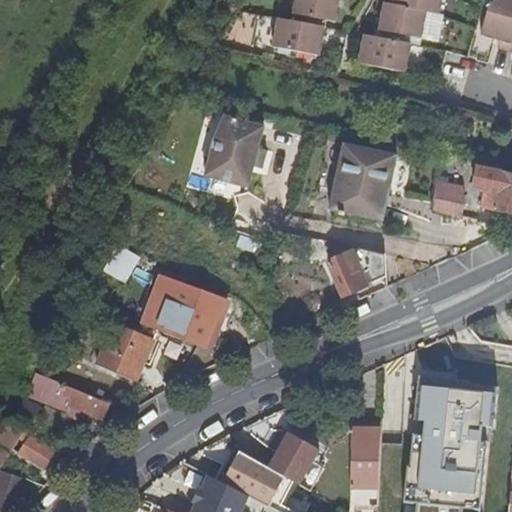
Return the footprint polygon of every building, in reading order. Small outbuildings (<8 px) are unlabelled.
[(292,0),(291,4),(337,15),(339,0),(342,0),(351,1),(351,0),(292,0)] [(379,5),(375,25),(422,36),(426,16),(436,18),(440,0),(391,0),(390,7),(379,5)] [(511,0),(488,0),(478,37),(497,43),(511,47),(511,0)] [(337,15),(291,4),(289,17),(335,26),(337,15)] [(317,59),(322,30),(276,21),(271,50),(317,59)] [(422,36),(375,25),(374,34),(421,43),(422,36)] [(402,76),(408,47),(361,38),(356,66),(402,76)] [(511,47),(497,43),(495,50),(509,55),(511,47)] [(246,188),(251,167),(256,148),(262,126),(222,117),(210,143),(208,150),(208,156),(203,177),(246,188)] [(386,221),(399,156),(345,145),(340,170),(331,211),(342,213),(341,215),(346,216),(347,214),(386,221)] [(256,148),(251,167),(261,170),(265,150),(256,148)] [(511,215),(511,174),(479,167),(474,189),(479,190),(475,207),(511,215)] [(461,187),(437,183),(433,199),(436,200),(464,206),(461,187)] [(385,254),(349,246),(351,251),(327,262),(343,295),(381,278),(385,254)] [(179,289),(175,298),(222,309),(224,305),(179,289)] [(175,298),(163,332),(204,348),(209,333),(214,319),(218,320),(222,309),(175,298)] [(214,319),(209,333),(216,335),(221,321),(218,320),(214,319)] [(135,382),(153,339),(113,323),(96,366),(135,382)] [(35,397),(66,410),(68,405),(71,399),(59,394),(62,384),(43,377),(35,397)] [(71,399),(68,405),(102,420),(107,409),(116,413),(118,407),(62,384),(59,394),(71,399)] [(431,429),(432,430),(434,405),(409,403),(406,425),(431,429)] [(5,420),(0,427),(0,466),(17,439),(24,443),(17,453),(42,469),(59,441),(48,437),(42,445),(30,436),(32,433),(24,428),(22,427),(19,430),(7,421),(5,420)] [(406,432),(431,435),(432,435),(432,430),(431,429),(406,425),(406,432)] [(350,503),(378,504),(380,430),(351,428),(350,503)] [(277,444),(281,445),(288,432),(285,430),(277,444)] [(281,445),(268,468),(269,469),(286,478),(295,483),(302,487),(322,451),(288,432),(281,445)] [(501,467),(511,468),(511,445),(474,438),(466,505),(496,508),(501,467)] [(239,452),(223,483),(251,498),(271,508),(286,478),(269,469),(268,468),(239,452)] [(0,511),(6,511),(18,479),(0,472),(0,511)] [(192,511),(243,511),(251,499),(223,485),(223,483),(211,478),(204,492),(203,493),(207,494),(201,505),(197,503),(197,504),(192,511)] [(286,478),(271,508),(277,511),(280,511),(295,483),(286,478)] [(194,502),(197,504),(197,503),(201,505),(207,494),(203,493),(204,492),(201,490),(194,502)] [(377,511),(378,504),(350,503),(349,511),(377,511)]
